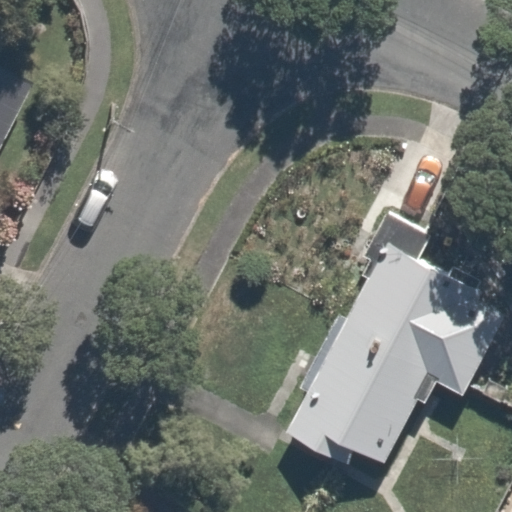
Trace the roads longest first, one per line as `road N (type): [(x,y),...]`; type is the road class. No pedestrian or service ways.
road 1 (residential): [(228,0),(104,265),(0,423)]
road 2 (residential): [(338,0),(511,91)]
